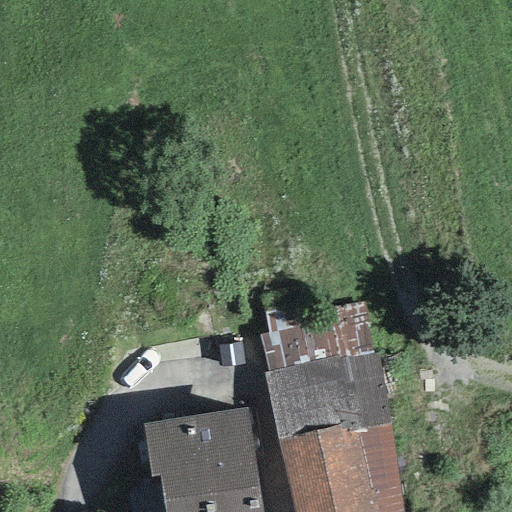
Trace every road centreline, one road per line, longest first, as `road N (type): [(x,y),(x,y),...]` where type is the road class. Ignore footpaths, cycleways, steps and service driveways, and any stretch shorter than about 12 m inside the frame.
road 1 (track): [(511,381),(444,346),(403,269),(355,0)]
road 2 (residential): [(70,511),(93,459),(131,419),(216,396),(257,408),(279,511)]
